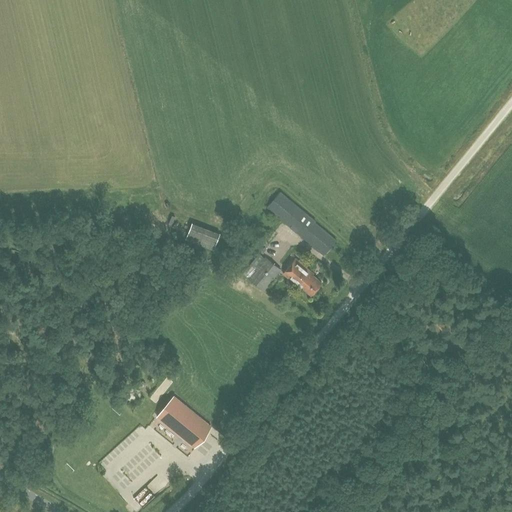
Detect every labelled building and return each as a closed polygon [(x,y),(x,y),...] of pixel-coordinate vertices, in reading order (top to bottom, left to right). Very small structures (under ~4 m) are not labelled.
[(279,192),(267,206),(323,255),(335,241),(279,192)] [(189,240),(216,248),(221,233),(193,225),(189,240)] [(248,277),(264,290),(281,269),(266,256),(248,277)] [(311,294),(321,282),(313,275),(314,274),(300,262),(296,258),(283,272),(288,276),(301,288),(302,287),(311,294)] [(184,439),(193,447),(210,426),(211,425),(174,395),(157,417),(180,436),(180,437),(181,436),(182,437),(184,439),(183,439),(184,440),(184,439)]
